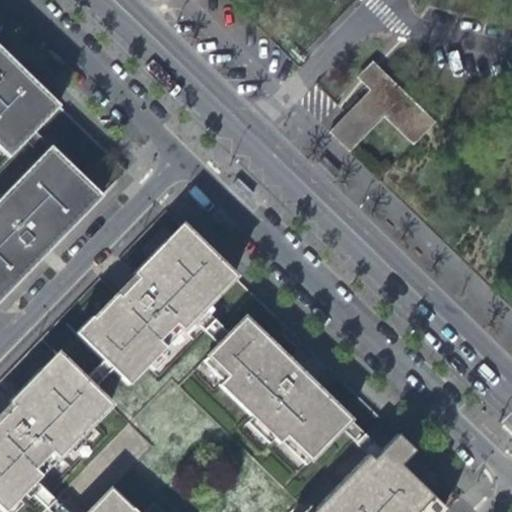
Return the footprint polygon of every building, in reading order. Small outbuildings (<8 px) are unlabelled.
[(0,154),(5,159),(54,107),(0,53),(0,154)] [(369,93),(327,135),(348,155),(383,120),(412,148),(433,126),(381,74),(365,89),(369,93)] [(0,196),(0,298),(52,245),(98,197),(47,148),(0,196)] [(324,151),(321,155),(336,169),(340,165),(324,151)] [(235,181),(232,184),(247,199),(251,195),(235,181)] [(73,334),(127,386),(164,349),(158,343),(175,325),(181,331),(232,277),(185,232),(170,247),(164,241),(132,275),(136,279),(128,288),(118,298),(115,295),(91,319),(89,317),(73,334)] [(307,461),(346,421),(302,378),(263,340),(256,347),(234,326),(205,357),(226,377),(216,386),(276,445),(283,437),(307,461)] [(0,510),(1,511),(4,511),(40,477),(33,471),(51,453),(57,459),(109,405),(61,359),(46,375),(40,369),(8,403),(12,407),(4,416),(0,419),(0,510)] [(357,420),(346,426),(356,445),(367,439),(357,420)] [(416,511),(430,498),(397,467),(411,453),(394,436),(369,461),(364,455),(310,511),(416,511)] [(108,491),(87,511),(132,511),(130,510),(129,511),(108,491)]
